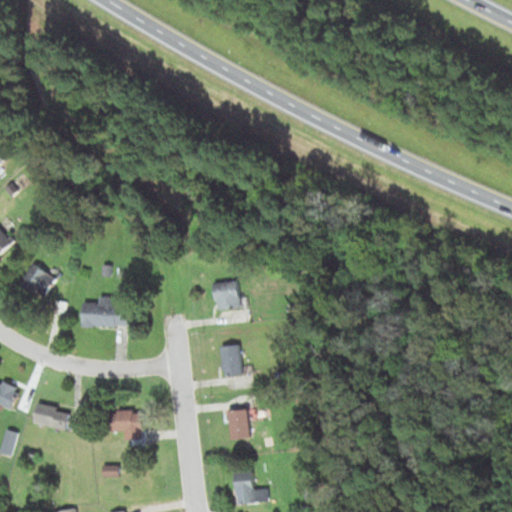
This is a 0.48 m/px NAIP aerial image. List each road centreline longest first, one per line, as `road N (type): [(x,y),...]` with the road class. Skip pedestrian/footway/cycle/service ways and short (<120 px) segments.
road 1 (motorway): [(104,0),(295,109),(511,206)]
road 2 (residential): [(171,314),(194,511)]
road 3 (residential): [(0,331),(83,365),(176,360)]
